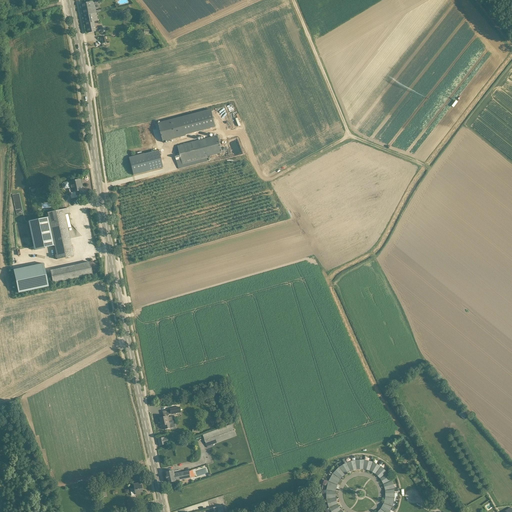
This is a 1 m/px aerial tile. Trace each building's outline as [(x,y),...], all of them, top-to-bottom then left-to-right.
[(96,11),(94,1),(82,4),(84,14),(91,13),(92,14),(96,13),(99,13),(99,10),(96,11)] [(129,16),(127,10),(118,13),(120,19),(129,16)] [(100,31),(98,21),(96,13),(92,14),(91,13),(84,14),(87,33),(100,31)] [(158,123),(163,142),(185,136),(185,135),(215,127),(211,109),(158,123)] [(175,157),(179,169),(188,167),(207,162),(206,157),(222,153),(218,136),(177,146),(180,156),(175,157)] [(133,175),(163,167),(158,150),(144,154),(129,158),(133,175)] [(80,180),(80,179),(69,182),(68,183),(67,182),(63,183),(62,184),(63,188),(64,189),(68,188),(69,189),(70,193),(71,199),(78,197),(78,195),(83,194),(81,186),(80,186),(79,180),(80,180)] [(50,212),(47,213),(48,217),(54,246),(57,260),(73,256),(65,214),(70,213),(68,208),(54,211),(54,210),(50,210),(50,212)] [(32,250),(53,246),(48,217),(28,221),(33,246),(32,247),(32,250)] [(91,262),(51,269),(53,282),(93,275),(91,262)] [(48,286),(43,263),(13,270),(18,293),(48,286)] [(170,409),(171,415),(181,413),(180,407),(170,409)] [(169,416),(168,416),(160,418),(161,422),(161,423),(161,424),(162,425),(162,426),(163,426),(164,429),(170,428),(169,426),(174,425),(173,421),(172,417),(169,418),(169,416)] [(237,436),(232,424),(203,435),(207,446),(208,448),(214,446),(213,444),(222,441),(237,436)] [(160,446),(165,444),(166,446),(169,445),(167,436),(163,437),(164,438),(159,439),(160,446)] [(357,470),(357,468),(356,460),(355,460),(354,461),(351,461),(347,463),(350,470),(352,470),(352,471),(354,470),(357,469),(357,470)] [(360,460),(356,460),(357,468),(358,468),(358,469),(360,469),(363,469),(363,470),(364,468),(364,460),(365,460),(364,460),(362,460),(360,460)] [(370,470),(373,462),(371,462),(369,461),(364,460),(364,468),(365,469),(367,470),(370,471),(369,471),(370,471),(370,470)] [(375,474),(376,473),(381,467),(379,465),(377,464),(373,462),(370,470),(371,471),(373,472),(375,474)] [(351,471),(350,470),(347,463),(345,464),(343,465),(339,467),(344,474),(346,473),(346,474),(348,473),(350,471),(351,471)] [(344,474),(339,467),(338,469),(336,470),(336,471),(333,474),(340,479),(341,478),(343,477),(342,477),(345,474),(345,475),(344,474)] [(388,472),(387,473),(386,471),(384,470),(381,467),(376,473),(377,474),(376,475),(378,476),(380,478),(380,479),(381,478),(387,473),(388,473),(388,472)] [(174,470),(165,472),(168,483),(191,478),(189,470),(174,473),(174,470)] [(387,473),(381,478),(382,479),(381,480),(382,481),(384,484),(383,484),(384,484),(392,480),(391,478),(390,476),(390,477),(387,473)] [(341,480),(341,479),(340,479),(333,474),(332,476),(331,478),(329,481),(336,484),(337,483),(338,484),(339,482),(340,479),(341,480)] [(395,489),(394,489),(394,487),(393,485),(392,480),(384,484),(385,485),(384,485),(384,487),(385,487),(385,490),(385,491),(386,490),(394,489),(395,489)] [(337,485),(338,485),(336,484),(329,481),(328,481),(328,482),(329,482),(328,483),(327,486),(328,486),(327,490),(335,491),(335,490),(336,490),(336,488),(337,485)] [(136,495),(140,494),(140,493),(143,492),(142,485),(139,485),(139,483),(134,484),(135,488),(130,489),(132,496),(136,495)] [(99,497),(101,497),(107,496),(105,487),(99,488),(100,491),(97,491),(99,497)] [(394,489),(386,490),(386,492),(385,492),(385,494),(386,494),(386,497),(385,497),(386,497),(394,498),(395,498),(398,498),(398,493),(394,493),(394,489)] [(336,491),(335,491),(327,490),(326,494),(326,495),(327,495),(327,499),(335,498),(335,496),(336,496),(336,495),(335,491),(336,491)] [(394,498),(386,497),(386,499),(385,498),(385,500),(384,503),(383,503),(385,504),(392,507),(393,507),(392,506),(393,505),(394,502),(393,502),(394,498)] [(329,508),(337,504),(336,503),(337,503),(337,501),(336,501),(336,498),(335,498),(327,499),(327,502),(328,504),(329,508)] [(130,510),(137,508),(135,500),(128,501),(130,510)]
